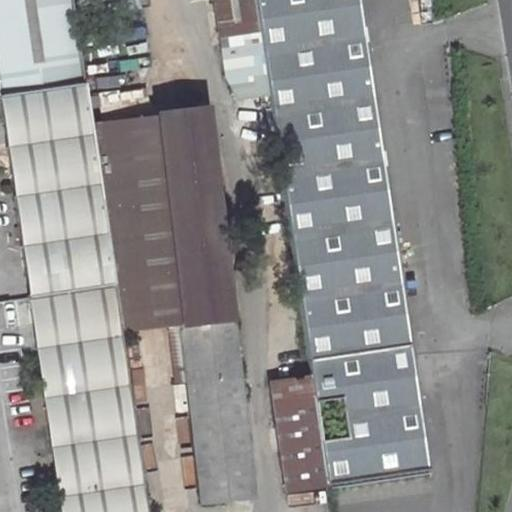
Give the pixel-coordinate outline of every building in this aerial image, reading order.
[(73,0),(0,0),(0,85),(31,298),(114,284),(73,0)] [(258,0),(218,0),(224,37),(263,31),(258,0)] [(328,485),(427,470),(358,0),(258,0),(263,31),(313,375),(328,485)] [(103,122),(128,332),(180,327),(200,502),(256,495),(236,321),(234,321),(209,108),(103,122)] [(31,298),(62,511),(147,511),(114,284),(31,298)] [(313,375),(267,381),(283,492),(328,485),(313,375)]
